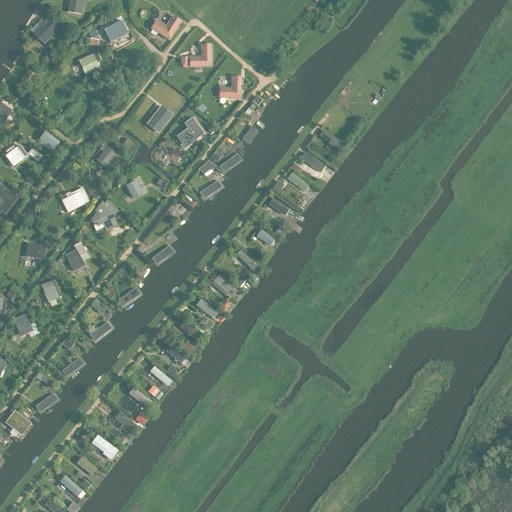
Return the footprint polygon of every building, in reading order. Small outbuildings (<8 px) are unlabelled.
[(81,7),(82,0),(70,0),(69,7),(77,9),(78,7),(81,7)] [(29,27),(29,28),(43,41),(59,24),(48,14),(40,22),(37,19),(29,27)] [(166,26),(156,20),(152,27),(169,37),(180,20),(173,16),(166,26)] [(105,31),(111,43),(129,34),(122,22),(105,31)] [(88,33),(91,38),(92,38),(98,35),(94,30),(88,33)] [(202,57),(190,58),(191,66),(210,66),(210,45),(202,46),(202,57)] [(87,57),(79,61),(85,74),(98,68),(96,62),(100,60),(97,53),(90,56),(91,58),(88,59),(87,57)] [(164,88),(157,97),(163,102),(175,87),(159,74),(154,81),(164,88)] [(219,97),(241,98),(242,75),(232,75),(231,86),(219,86),(219,97)] [(259,105),(263,100),(257,95),(253,100),(259,105)] [(0,127),(12,110),(0,102),(0,127)] [(191,114),(200,121),(205,115),(190,102),(177,118),(183,123),(191,114)] [(143,118),(136,127),(142,132),(155,116),(138,104),(133,110),(143,118)] [(248,145),(258,131),(252,126),(242,141),(248,145)] [(343,142),(324,128),(320,134),(338,148),(343,142)] [(44,131),(37,141),(52,152),(59,142),(44,131)] [(170,144),(179,151),(184,144),(169,132),(156,148),(162,153),(170,144)] [(33,146),(36,142),(28,136),(25,140),(33,146)] [(135,146),(128,140),(122,147),(130,153),(135,146)] [(307,147),(310,150),(316,143),(312,140),(307,147)] [(103,152),(99,157),(111,167),(120,157),(109,148),(111,146),(105,142),(99,149),(103,152)] [(20,146),(15,149),(13,145),(5,151),(8,155),(6,156),(11,162),(17,159),(18,161),(27,155),(20,146)] [(32,148),(27,153),(38,161),(42,155),(32,148)] [(215,151),(210,157),(216,162),(221,156),(215,151)] [(236,153),(219,167),(223,173),(241,160),(236,153)] [(328,167),(308,153),(302,160),(323,175),(328,167)] [(208,161),(198,169),(203,174),(210,169),(212,170),(215,166),(208,161)] [(295,163),(291,168),(295,171),(299,166),(295,163)] [(315,191),(295,173),(289,180),(309,197),(315,191)] [(161,178),(157,183),(163,187),(167,182),(161,178)] [(101,183),(97,179),(93,184),(98,187),(101,183)] [(135,180),(126,185),(132,198),(142,193),(135,180)] [(217,180),(198,193),(203,199),(221,187),(217,180)] [(0,198),(3,201),(0,205),(0,209),(5,213),(16,198),(0,185),(0,184),(1,183),(0,182),(0,198)] [(278,183),(274,188),(279,192),(283,188),(278,183)] [(89,194),(96,199),(100,194),(91,187),(88,190),(90,192),(89,194)] [(74,209),(89,201),(82,188),(70,194),(69,192),(65,194),(67,198),(62,201),(66,208),(73,206),(74,209)] [(293,211),(275,199),(270,205),(288,218),(293,211)] [(96,212),(90,222),(97,226),(103,224),(106,230),(113,227),(117,225),(114,219),(113,215),(118,213),(106,200),(103,204),(103,202),(102,201),(94,211),(95,212),(96,212)] [(79,233),(78,235),(81,237),(87,227),(85,226),(84,227),(79,233)] [(279,226),(275,232),(280,236),(285,230),(279,226)] [(276,241),(260,229),(256,234),(272,246),(276,241)] [(47,238),(43,243),(51,249),(55,244),(47,238)] [(76,250),(66,256),(73,271),(84,265),(79,256),(86,253),(81,241),(73,245),(76,250)] [(43,258),(45,247),(28,244),(26,256),(43,258)] [(168,245),(152,258),(157,264),(173,252),(168,245)] [(259,267),(243,251),(237,257),(253,273),(259,267)] [(254,256),(260,260),(263,255),(258,251),(254,256)] [(59,258),(54,265),(58,268),(63,261),(59,258)] [(236,289),(221,275),(212,283),(227,298),(236,289)] [(242,276),(235,282),(239,286),(245,279),(242,276)] [(54,285),(57,284),(55,280),(41,286),(48,300),(59,296),(54,285)] [(108,286),(104,291),(110,296),(114,291),(108,286)] [(135,287),(119,299),(124,305),(140,293),(135,287)] [(11,291),(6,295),(11,299),(15,295),(11,291)] [(223,316),(202,299),(197,306),(217,323),(223,316)] [(101,312),(106,308),(97,300),(92,304),(101,312)] [(226,302),(221,309),(225,312),(230,305),(226,302)] [(25,315),(14,320),(21,335),(28,332),(32,330),(29,325),(25,315)] [(106,322),(90,334),(95,340),(111,328),(106,322)] [(184,322),(180,326),(195,339),(198,334),(184,322)] [(67,337),(64,341),(69,345),(72,342),(67,337)] [(188,340),(180,350),(186,355),(194,345),(188,340)] [(190,362),(172,347),(167,353),(184,368),(190,362)] [(83,364),(78,358),(62,371),(67,377),(83,364)] [(172,365),(166,372),(172,377),(178,370),(172,365)] [(171,381),(156,367),(150,374),(165,388),(171,381)] [(39,372),(35,377),(41,381),(45,376),(39,372)] [(153,386),(148,392),(155,397),(159,391),(153,386)] [(155,404),(135,388),(130,395),(149,411),(155,404)] [(56,400),(51,394),(35,407),(40,413),(56,400)] [(24,433),(33,422),(17,410),(8,421),(24,433)] [(146,418),(140,413),(135,420),(141,425),(146,418)] [(135,425),(122,414),(116,420),(129,431),(135,425)] [(111,443),(101,434),(95,440),(106,449),(111,443)] [(117,434),(114,439),(121,444),(124,440),(117,434)] [(99,472),(83,458),(78,463),(95,477),(99,472)] [(85,493),(67,476),(62,481),(80,498),(85,493)] [(84,479),(80,483),(86,488),(90,484),(84,479)] [(64,511),(50,500),(45,506),(52,511),(64,511)] [(73,500),(69,505),(74,508),(78,504),(73,500)]
